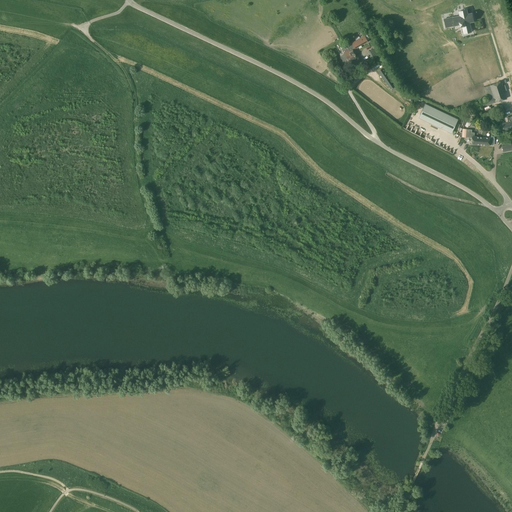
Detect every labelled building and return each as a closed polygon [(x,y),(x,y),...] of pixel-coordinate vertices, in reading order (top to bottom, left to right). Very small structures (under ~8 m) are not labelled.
[(459,27),(462,27),(463,33),(471,32),(469,22),(473,21),(472,13),(468,14),(467,9),(458,11),(459,16),(444,19),(446,28),(459,25),(459,27)] [(347,46),(349,50),(351,54),(353,53),(352,50),(367,41),(364,36),(347,46)] [(368,52),(372,59),(379,55),(375,48),(368,52)] [(356,57),(353,53),(351,54),(349,50),(344,53),(349,62),(356,57)] [(391,90),(395,87),(382,68),(378,71),(391,90)] [(480,107),(507,99),(501,82),(484,87),(488,99),(478,102),(480,107)] [(458,119),(447,114),(425,104),(418,118),(451,133),(458,119)] [(511,116),(507,118),(505,118),(506,123),(501,123),(503,132),(510,131),(510,132),(511,131),(511,130),(511,116)] [(483,137),(482,137),(474,137),(475,133),(472,132),(472,130),(466,129),(466,137),(472,138),(472,144),(483,145),(483,137)] [(483,137),(483,145),(489,146),(489,145),(492,146),(494,144),(494,138),(494,137),(492,136),(491,136),(491,137),(491,138),(488,138),(483,137)]
